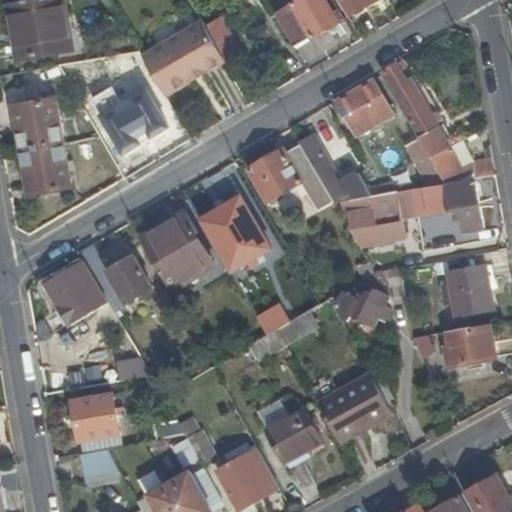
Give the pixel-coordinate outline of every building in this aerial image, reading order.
[(60,0),(40,0),(7,6),(17,63),(69,54),(60,0)] [(303,0),(276,16),(296,50),(340,24),(326,0),(303,0)] [(338,0),(350,19),(381,0),(338,0)] [(222,18),(207,29),(216,44),(227,64),(243,54),(222,18)] [(220,96),(239,84),(227,64),(216,44),(157,78),(181,119),(207,103),(206,101),(218,94),(220,96)] [(405,62),(383,75),(419,137),(431,158),(449,147),(451,146),(415,83),(410,86),(401,70),(408,66),(405,62)] [(395,115),(375,80),(338,102),(350,122),(353,127),(359,137),(395,115)] [(207,103),(220,96),(218,94),(206,101),(207,103)] [(16,116),(23,153),(65,145),(57,101),(32,105),(33,112),(16,116)] [(15,109),(16,116),(33,112),(32,105),(25,107),(15,109)] [(106,147),(114,161),(152,139),(141,121),(121,133),(123,137),(106,147)] [(328,128),(317,135),(331,156),(342,149),(328,128)] [(371,198),(391,194),(390,182),(369,185),(362,172),(349,179),(354,188),(346,189),(315,137),(301,145),(302,146),(336,203),(345,202),(371,198)] [(431,158),(419,137),(403,146),(428,188),(447,185),(431,158)] [(65,145),(23,153),(30,188),(47,185),(48,192),(73,188),(65,145)] [(496,177),(494,163),(472,165),(461,145),(451,150),(469,181),(477,180),(496,177)] [(336,203),(302,146),(288,155),(285,150),(250,171),(269,204),(303,184),(322,216),(338,207),(336,203)] [(449,147),(431,158),(447,185),(469,181),(451,150),(449,147)] [(186,196),(218,249),(245,233),(215,179),(186,196)] [(447,185),(428,188),(414,191),(419,217),(444,213),(442,200),(446,199),(448,213),(461,210),(464,233),(485,229),(477,180),(469,181),(447,185)] [(47,185),(30,188),(31,195),(48,192),(47,185)] [(405,221),(417,218),(413,191),(391,194),(371,198),(373,213),(350,216),(354,234),(362,247),(396,242),(395,239),(407,238),(405,221)] [(373,213),(371,198),(345,202),(348,217),(350,216),(373,213)] [(143,241),(173,291),(215,266),(196,236),(200,234),(186,210),(167,222),(169,226),(143,241)] [(95,245),(81,254),(87,264),(115,313),(155,290),(136,257),(111,273),(95,245)] [(360,270),(367,280),(376,275),(378,275),(371,263),(360,270)] [(115,313),(87,264),(48,286),(72,327),(79,323),(83,328),(103,317),(110,330),(121,323),(115,313)] [(488,267),(450,274),(458,318),(496,311),(488,267)] [(375,293),(378,289),(376,277),(350,291),(360,297),(362,293),(366,294),(369,290),(375,293)] [(303,317),(311,312),(321,307),(305,279),(286,290),(303,317)] [(392,296),(378,289),(375,293),(369,290),(366,294),(362,293),(360,297),(350,291),(338,298),(348,315),(352,317),(355,310),(379,322),(384,312),(390,315),(394,309),(387,306),(392,296)] [(279,330),(288,347),(321,329),(311,312),(303,317),(279,330)] [(499,360),(493,325),(450,333),(453,349),(447,350),(451,369),(499,360)] [(269,337),(249,348),(258,364),(288,348),(288,347),(279,330),(269,337)] [(426,338),(412,341),(428,370),(440,363),(426,338)] [(132,370),(138,380),(153,377),(145,362),(132,370)] [(320,404),(340,440),(369,424),(372,429),(395,416),(372,375),(320,404)] [(74,403),(82,442),(121,435),(118,417),(125,416),(124,408),(117,409),(114,396),(74,403)] [(292,419),(270,432),(267,433),(285,466),(326,443),(307,410),(292,419)] [(181,426),(186,436),(188,439),(190,443),(203,436),(193,419),(181,426)] [(157,441),(167,439),(186,436),(181,426),(178,422),(155,426),(157,441)] [(82,442),(84,454),(109,449),(123,447),(121,435),(82,442)] [(200,461),(206,471),(220,462),(205,435),(203,436),(190,443),(200,461)] [(157,441),(154,441),(155,450),(168,448),(167,439),(157,441)] [(190,443),(188,439),(172,449),(184,469),(200,461),(190,443)] [(240,511),(242,511),(280,491),(258,449),(218,472),(240,511)] [(116,452),(83,455),(86,486),(119,482),(116,452)] [(212,511),(191,474),(149,497),(157,511),(212,511)] [(498,477),(466,495),(474,511),(511,511),(504,498),(509,495),(498,477)] [(469,511),(461,498),(435,511),(469,511)]
